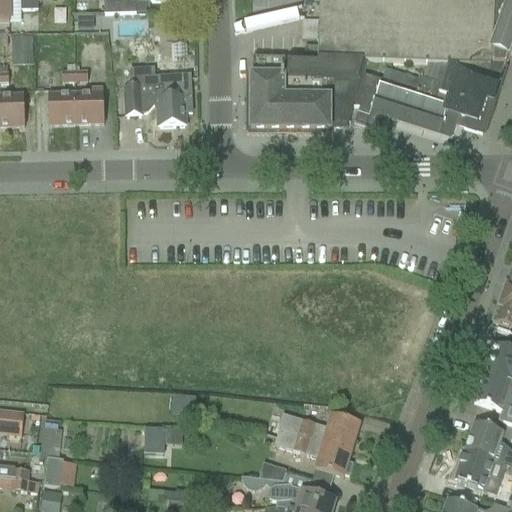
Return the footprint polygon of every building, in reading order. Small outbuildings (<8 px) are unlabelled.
[(511,0),(318,0),(318,24),(301,24),(300,44),(317,44),(317,64),(366,65),(373,66),(406,67),(426,68),(446,68),(503,70),(504,71),(507,63),(508,63),(511,52),(511,0)] [(19,4),(19,14),(37,14),(37,2),(19,2),(19,4)] [(130,2),(102,2),(103,18),(131,18),(131,5),(130,2)] [(77,21),(77,33),(91,33),(92,21),(77,21)] [(88,43),(53,44),(54,55),(88,54),(88,43)] [(27,45),(0,45),(0,56),(27,56),(27,45)] [(316,62),(317,50),(305,50),(304,62),(316,62)] [(249,81),(249,135),(329,135),(329,131),(347,131),(352,112),(358,112),(368,81),(362,79),(366,65),(317,64),(252,61),(251,80),(249,80),(249,81)] [(403,78),(388,124),(445,142),(447,143),(453,140),(455,130),(459,119),(458,119),(459,114),(445,109),(446,106),(435,103),(446,68),(426,68),(421,84),(403,78)] [(481,138),(497,87),(503,70),(446,68),(435,103),(446,106),(445,109),(459,114),(458,119),(459,119),(455,130),(481,138)] [(130,91),(124,91),(126,121),(140,121),(140,117),(142,117),(146,117),(154,109),(153,106),(155,106),(157,106),(158,132),(183,131),(183,117),(185,117),(191,117),(189,79),(153,81),(153,73),(129,74),(130,91)] [(358,112),(352,130),(359,131),(365,133),(368,134),(371,135),(371,136),(383,140),(387,127),(388,124),(403,78),(391,75),(387,87),(368,81),(358,112)] [(103,79),(0,81),(0,124),(18,124),(18,131),(30,131),(30,124),(48,123),(48,130),(61,130),(61,123),(79,123),(79,130),(91,130),(91,123),(104,122),(103,79)] [(49,216),(48,256),(108,257),(109,217),(49,216)] [(0,255),(32,254),(30,219),(0,219),(0,255)] [(391,341),(405,293),(333,272),(317,326),(353,336),(355,330),(391,341)] [(510,274),(501,301),(511,304),(511,272),(510,274)] [(511,304),(501,301),(491,327),(511,334),(511,304)] [(309,365),(340,373),(334,397),(368,405),(379,362),(314,345),(309,365)] [(511,355),(493,348),(483,378),(511,387),(511,355)] [(483,378),(473,407),(492,413),(500,416),(497,425),(511,429),(511,387),(483,378)] [(171,400),(168,420),(192,423),(195,403),(171,400)] [(0,439),(20,441),(23,418),(0,415),(0,439)] [(278,434),(350,456),(358,430),(330,421),(327,432),(282,419),(278,434)] [(511,457),(510,457),(500,448),(498,447),(502,437),(474,427),(463,456),(491,466),(511,473),(511,457)] [(57,463),(61,435),(42,433),(39,460),(57,463)] [(144,447),(143,458),(163,459),(163,448),(162,448),(163,433),(144,433),(144,447)] [(347,467),(350,456),(278,434),(273,449),(317,463),(314,474),(342,483),(343,479),(348,481),(352,468),(347,467)] [(463,456),(453,485),(472,492),(481,495),(481,496),(495,501),(505,471),(491,466),(463,456)] [(57,492),(61,464),(47,463),(43,490),(57,492)] [(0,483),(10,484),(26,486),(27,477),(27,476),(13,474),(13,472),(0,470),(0,483)] [(267,485),(264,490),(271,493),(270,493),(269,495),(268,496),(268,497),(268,499),(268,500),(268,501),(269,503),(270,504),(271,504),(272,505),(274,505),(275,505),(275,511),(332,511),(335,505),(312,499),(315,488),(320,490),(320,489),(284,477),(281,487),(267,485)] [(36,487),(26,486),(10,484),(9,495),(35,498),(36,487)] [(174,493),(172,505),(190,507),(191,495),(174,493)] [(58,511),(60,499),(41,496),(39,511),(58,511)]
